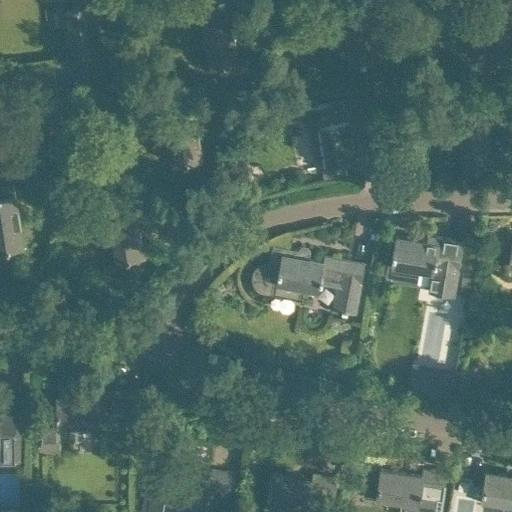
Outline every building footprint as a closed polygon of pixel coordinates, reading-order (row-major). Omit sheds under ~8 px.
[(72,0),(74,6),(66,7),(73,50),(100,45),(93,4),(98,3),(97,0),(72,0)] [(208,51),(207,52),(209,63),(210,63),(211,66),(242,61),(242,60),(240,60),(233,20),(249,17),(246,0),(208,0),(212,22),(204,24),(208,51)] [(351,0),(333,0),(328,1),(332,24),(345,22),(352,64),(380,59),(374,24),(389,21),(385,0),(366,0),(352,2),(351,0)] [(511,54),(511,30),(510,19),(511,18),(511,0),(471,0),(477,32),(483,31),(488,58),(511,54)] [(52,13),(57,38),(69,36),(64,11),(52,13)] [(54,67),(16,73),(18,88),(56,82),(54,67)] [(39,100),(30,101),(37,144),(66,139),(57,87),(37,90),(39,100)] [(212,120),(209,103),(208,96),(165,102),(168,120),(167,120),(172,148),(171,148),(172,160),(174,159),(174,163),(204,158),(204,157),(202,157),(197,122),(212,120)] [(299,114),(299,117),(300,120),(301,122),(303,124),(306,125),(309,125),(309,126),(310,126),(317,167),(327,165),(327,166),(328,166),(330,178),(347,175),(345,163),(356,161),(350,126),(365,123),(360,98),(345,100),(345,98),(333,100),(333,102),(305,107),(304,108),(301,109),(300,112),(299,114)] [(498,99),(450,107),(453,125),(458,124),(465,167),(494,163),(488,127),(502,125),(498,99)] [(39,176),(23,179),(26,201),(42,198),(39,176)] [(0,251),(25,248),(14,184),(0,186),(0,251)] [(116,198),(97,202),(100,221),(110,219),(117,261),(145,256),(139,221),(154,219),(150,194),(134,197),(135,205),(117,208),(116,198)] [(396,235),(391,261),(396,262),(396,263),(407,266),(408,264),(434,269),(431,288),(456,293),(465,239),(428,233),(427,241),(396,235)] [(298,249),(272,245),(269,263),(261,264),(254,270),(253,279),(257,288),(264,292),(274,294),(302,299),(304,286),(319,289),(320,282),(334,285),(335,282),(338,282),(333,308),(355,313),(365,262),(324,255),(323,261),(297,256),(298,249)] [(57,403),(41,404),(42,447),(59,447),(59,424),(101,424),(100,414),(132,413),(131,388),(90,389),(90,395),(57,396),(57,403)] [(0,459),(20,460),(20,413),(0,413),(0,459)] [(169,468),(167,484),(148,480),(142,511),(177,511),(180,499),(205,503),(204,510),(218,511),(230,511),(237,473),(212,469),(211,475),(169,468)] [(364,480),(363,494),(376,496),(402,500),(400,511),(441,511),(444,496),(448,473),(423,468),(422,475),(381,468),(378,483),(364,480)] [(511,473),(486,469),(481,500),(511,504),(511,473)] [(271,473),(266,503),(307,510),(306,511),(332,511),(338,478),(314,474),(313,480),(271,473)] [(0,508),(0,511),(29,511),(29,501),(29,508),(0,508)]
